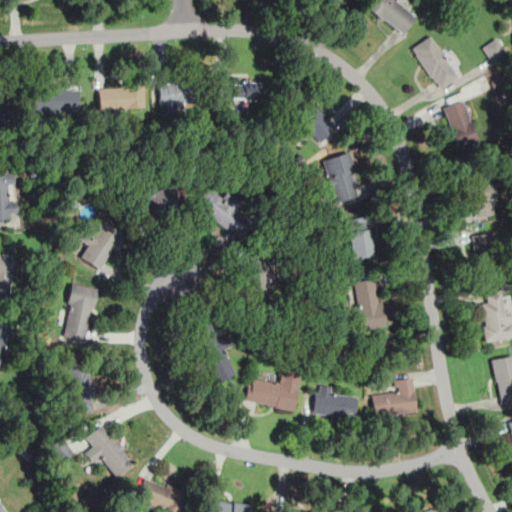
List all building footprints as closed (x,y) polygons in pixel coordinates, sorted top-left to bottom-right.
[(415,12),(395,0),(367,0),(363,8),(403,32),(415,12)] [(429,35),(410,47),(437,89),(457,76),(429,35)] [(508,55),(495,37),(481,46),(494,65),(508,55)] [(233,99),(262,99),(262,81),(233,81),(233,99)] [(158,82),(158,102),(190,102),(190,82),(158,82)] [(142,83),(97,85),(97,109),(143,107),(142,83)] [(32,110),(58,109),(58,117),(69,117),(69,108),(78,108),(77,87),(32,88),(32,110)] [(452,137),(474,129),(464,98),(442,105),(452,137)] [(290,117),(310,135),(327,117),(307,99),(290,117)] [(351,159),(325,164),(332,202),(358,197),(351,159)] [(497,213),(491,182),(484,184),(480,165),(460,169),(469,218),(497,213)] [(0,218),(18,217),(16,197),(8,198),(7,187),(14,186),(12,167),(0,169),(0,218)] [(177,185),(130,197),(136,218),(182,205),(177,185)] [(192,208),(240,236),(253,214),(204,186),(192,208)] [(345,218),(351,257),(372,253),(366,215),(345,218)] [(79,257),(101,269),(121,232),(99,220),(79,257)] [(493,230),(471,235),(479,271),(501,266),(493,230)] [(0,251),(0,297),(7,298),(11,253),(0,251)] [(268,253),(246,253),(246,305),(268,305),(268,253)] [(355,285),(361,328),(384,325),(377,281),(355,285)] [(86,340),(96,287),(71,282),(61,335),(86,340)] [(511,313),(510,299),(501,301),(500,292),(486,293),(488,303),(479,304),(484,341),(511,336),(511,313)] [(214,383),(234,374),(224,350),(232,347),(227,334),(217,338),(210,320),(190,329),(214,383)] [(511,403),(511,354),(492,358),(500,406),(511,403)] [(90,361),(65,368),(75,411),(101,405),(90,361)] [(245,401),(293,410),(300,372),(281,368),(278,380),(250,375),(245,401)] [(415,411),(413,377),(392,379),(393,391),(371,393),(373,415),(415,411)] [(354,417),(356,397),(335,395),(336,386),(315,384),(312,414),(354,417)] [(84,438),(116,476),(133,462),(100,424),(84,438)] [(173,511),(176,511),(185,491),(145,475),(136,496),(173,511)] [(251,511),(253,505),(209,497),(205,511),(251,511)] [(0,511),(11,511),(0,501),(0,511)]
